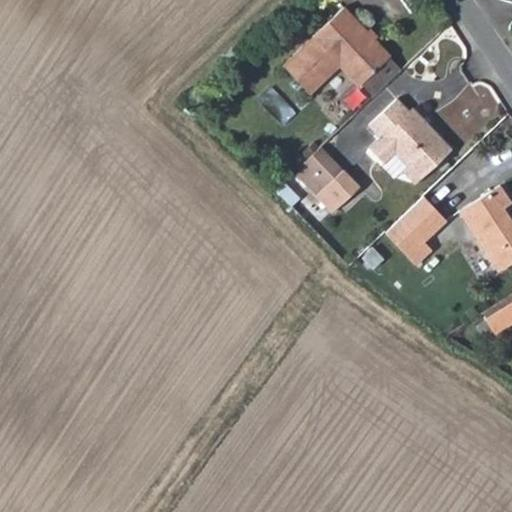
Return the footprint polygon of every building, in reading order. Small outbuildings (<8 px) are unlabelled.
[(389,45),(345,0),(337,0),(318,19),(287,49),(313,77),(338,55),(357,75),(389,45)] [(402,106),(388,92),(360,117),(372,131),(361,142),(376,156),(386,145),(400,160),(412,173),(444,144),(406,103),(402,106)] [(304,162),(319,148),(313,141),(298,156),(304,162)] [(342,173),(319,148),(304,162),(327,187),(342,173)] [(412,173),(400,160),(395,165),(407,179),(412,173)] [(511,195),(501,176),(458,202),(497,265),(511,256),(511,214),(504,201),(511,195)] [(442,214),(419,190),(379,227),(410,260),(428,245),(420,235),(442,214)] [(511,285),(511,284),(477,304),(491,325),(511,312),(511,285)]
